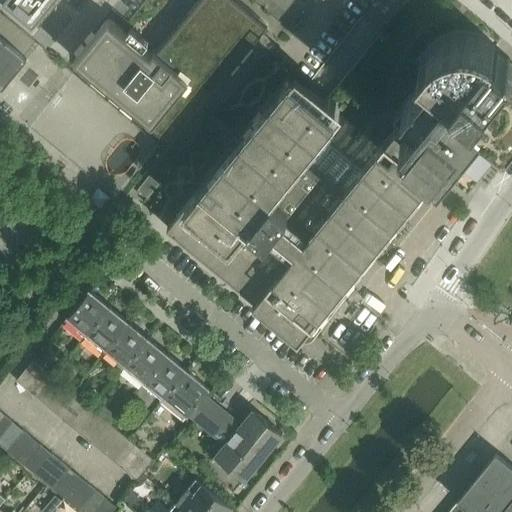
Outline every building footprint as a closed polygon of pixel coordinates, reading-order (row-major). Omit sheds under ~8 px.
[(2,0),(34,25),(53,0),(2,0)] [(219,113),(289,27),(312,0),(148,0),(129,24),(114,12),(109,19),(75,60),(123,99),(120,101),(171,143),(194,115),(200,108),(205,101),(219,113)] [(169,226),(167,228),(169,229),(174,233),(256,300),(253,303),(300,341),(305,336),(306,336),(308,336),(309,335),(311,335),(312,334),(313,333),(315,332),(316,331),(317,330),(350,286),(346,283),(371,252),(430,180),(448,158),(472,178),(507,135),(511,128),(511,60),(510,59),(508,57),(506,60),(498,54),(497,54),(494,58),(489,53),(492,50),(495,47),(494,46),(493,45),(492,44),(491,43),(489,42),(488,41),(487,41),(485,40),(484,39),(482,38),(480,38),(478,37),(476,37),(474,36),(472,36),(471,35),(469,35),(467,35),(463,35),(460,35),(457,36),(454,36),(451,37),(447,38),(444,40),(442,41),(439,43),(428,53),(438,61),(429,71),(403,103),(412,110),(402,121),(398,126),(379,150),(359,173),(317,138),(332,119),(337,113),(336,113),(331,108),(326,104),(325,103),(323,102),(306,88),(291,76),(246,132),(252,138),(237,156),(233,152),(213,177),(217,180),(202,198),(196,193),(176,217),(169,226)] [(0,85),(3,88),(27,59),(0,36),(0,85)] [(106,215),(121,226),(132,213),(117,201),(106,215)] [(111,306),(91,290),(66,320),(86,336),(111,306)] [(130,322),(111,306),(86,336),(105,352),(130,322)] [(149,338),(130,322),(105,352),(125,368),(149,338)] [(169,354),(149,338),(125,368),(144,384),(169,354)] [(188,369),(169,354),(144,384),(163,399),(188,369)] [(16,380),(33,394),(50,373),(33,360),(16,380)] [(188,369),(163,399),(161,401),(184,420),(211,388),(188,369)] [(50,373),(33,394),(49,407),(66,387),(50,373)] [(66,387),(49,407),(65,420),(82,400),(66,387)] [(208,395),(191,415),(225,443),(216,454),(212,459),(213,459),(217,455),(243,478),(240,481),(242,483),(283,434),(253,409),(241,423),(208,395)] [(82,400),(65,420),(75,428),(92,408),(82,400)] [(92,408),(75,428),(91,441),(108,421),(92,408)] [(5,414),(0,420),(0,438),(14,422),(5,414)] [(124,434),(108,421),(91,441),(107,455),(124,434)] [(14,422),(0,438),(0,444),(6,450),(23,429),(14,422)] [(33,437),(23,429),(6,450),(15,458),(33,437)] [(124,434),(107,455),(123,468),(140,448),(124,434)] [(33,437),(15,458),(25,465),(42,445),(33,437)] [(42,445),(25,465),(34,473),(51,452),(42,445)] [(140,448),(123,468),(138,480),(155,460),(140,448)] [(51,452),(34,473),(44,481),(61,460),(51,452)] [(511,511),(511,466),(496,453),(448,511),(511,511)] [(61,460),(44,481),(53,488),(70,468),(61,460)] [(70,468),(53,488),(63,496),(80,476),(70,468)] [(80,476),(63,496),(72,504),(88,483),(80,476)] [(197,477),(177,501),(190,511),(230,511),(234,507),(197,477)] [(88,483),(72,504),(81,511),(98,491),(88,483)] [(98,491),(81,511),(96,511),(107,499),(98,491)] [(55,496),(41,511),(52,511),(57,507),(62,501),(55,496)] [(107,499),(96,511),(112,511),(117,507),(107,499)] [(190,511),(177,501),(168,511),(190,511)]
